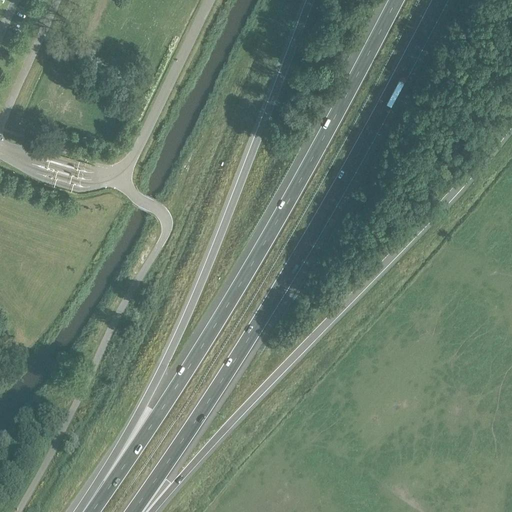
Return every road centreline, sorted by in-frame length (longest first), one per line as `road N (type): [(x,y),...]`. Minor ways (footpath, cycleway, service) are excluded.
road 1 (motorway): [(132,511),(333,197),(440,0)]
road 2 (motorway): [(396,0),(201,348),(92,511)]
road 3 (motorway): [(310,0),(205,273),(91,511)]
road 4 (motorway): [(147,511),(511,126)]
road 5 (unclassified): [(209,0),(121,176),(64,171)]
